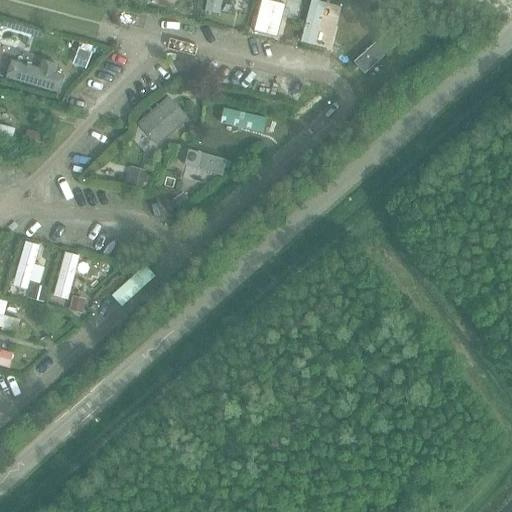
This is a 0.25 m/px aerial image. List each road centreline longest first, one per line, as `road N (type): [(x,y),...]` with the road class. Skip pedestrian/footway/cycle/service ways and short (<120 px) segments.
road 1 (unclassified): [(0,484),(511,33)]
road 2 (track): [(511,404),(370,224)]
road 3 (track): [(350,511),(511,444)]
